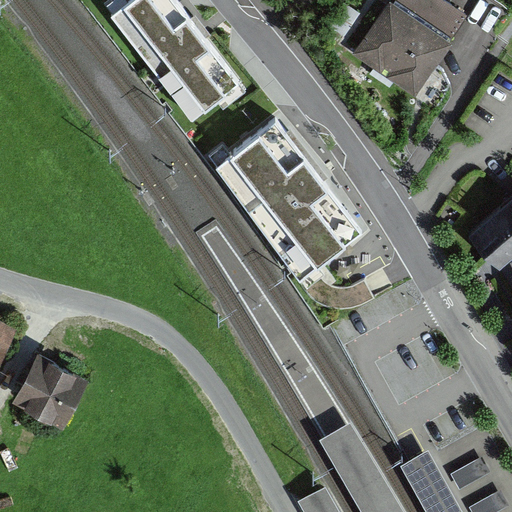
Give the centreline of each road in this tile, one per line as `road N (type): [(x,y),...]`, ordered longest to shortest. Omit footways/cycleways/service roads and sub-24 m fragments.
road 1 (unclassified): [(511,418),(384,199),(228,0)]
road 2 (unclassified): [(0,278),(129,315),(160,332),(214,391),(287,511)]
